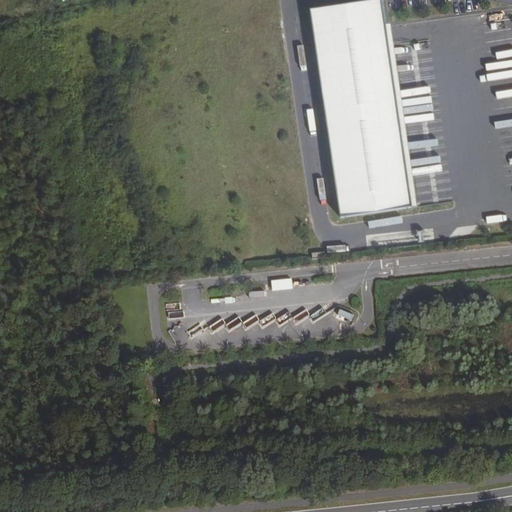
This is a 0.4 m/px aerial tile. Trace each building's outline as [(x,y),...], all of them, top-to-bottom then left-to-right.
[(382,0),(311,11),(342,217),(413,207),(386,25),(382,0)] [(386,25),(413,207),(418,206),(391,25),(386,25)] [(336,315),(350,321),(353,314),(339,308),(336,315)] [(264,327),(276,320),(272,314),(261,322),(264,327)] [(248,329),(260,322),(257,316),(244,323),(248,329)] [(180,324),(169,332),(178,344),(188,336),(180,324)]
